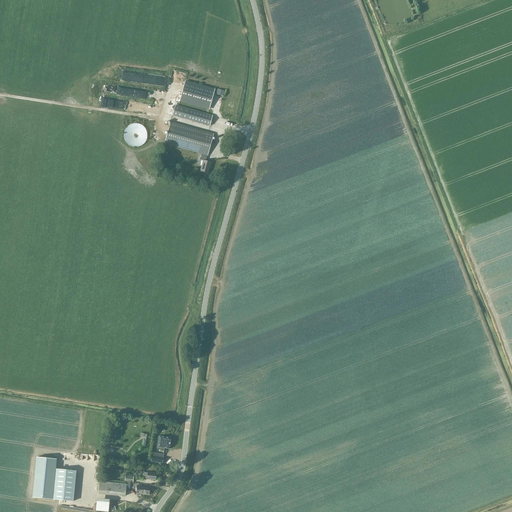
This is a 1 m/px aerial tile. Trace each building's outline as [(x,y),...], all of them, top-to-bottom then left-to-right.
[(185,81),(180,98),(210,106),(214,89),(187,81),(185,81)] [(209,126),(212,115),(175,105),(172,116),(209,126)] [(197,153),(201,154),(207,156),(213,134),(181,125),(171,122),(164,143),(175,146),(197,153)] [(145,128),(141,125),(138,124),(136,124),(135,124),(134,124),(132,125),(130,125),(129,126),(128,126),(127,127),(126,129),(125,130),(125,132),(125,133),(125,134),(124,136),(125,137),(125,139),(126,141),(127,143),(128,144),(129,145),(131,146),(134,147),(138,147),(140,146),(142,146),(143,145),(145,143),(146,141),(147,139),(148,136),(147,132),(147,130),(145,128)] [(207,156),(201,154),(199,160),(203,161),(200,171),(208,173),(211,163),(205,161),(207,156)] [(158,436),(157,449),(162,449),(162,448),(170,449),(172,438),(158,436)] [(53,499),(57,500),(73,501),(76,471),(56,469),(53,499)] [(126,489),(126,484),(97,481),(96,492),(98,492),(98,494),(125,496),(126,489)] [(149,495),(150,488),(150,487),(136,486),(135,493),(149,495)] [(97,498),(96,511),(108,511),(109,499),(97,498)]
